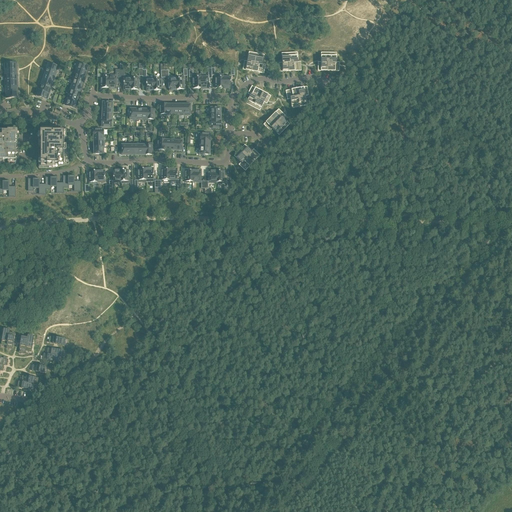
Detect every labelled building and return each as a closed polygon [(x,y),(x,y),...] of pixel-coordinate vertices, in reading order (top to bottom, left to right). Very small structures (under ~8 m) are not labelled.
[(282,63),(279,63),(279,66),(282,66),(283,72),(298,71),(298,65),(301,65),(301,62),(298,62),(297,56),(292,56),(292,53),(287,54),(287,57),(282,57),(282,63)] [(318,62),(318,65),(321,65),(321,71),(337,71),(337,65),(340,65),(340,63),(337,63),(337,56),(332,56),(332,53),(326,53),(326,56),(321,56),(321,62),(318,62)] [(244,61),(244,64),(247,64),(246,70),(261,73),(262,67),(265,67),(265,65),(263,65),(264,58),(259,57),(259,55),(254,54),(253,56),(248,56),(247,62),(244,61)] [(75,69),(86,72),(88,67),(77,63),(75,69)] [(46,70),(58,73),(58,74),(60,68),(48,64),(46,70)] [(45,75),(54,78),(56,79),(58,73),(46,70),(45,75)] [(101,88),(109,88),(109,75),(101,75),(101,70),(98,70),(98,76),(98,77),(101,77),(101,88)] [(82,83),(84,77),(74,74),(72,80),(74,80),(82,83)] [(43,80),(52,83),(54,78),(45,75),(43,80)] [(193,76),(193,78),(193,89),(201,88),(200,76),(193,76)] [(200,76),(201,88),(203,88),(203,89),(208,89),(208,76),(200,76)] [(132,78),(131,90),(139,90),(139,78),(132,77),(132,78)] [(184,77),(176,77),(176,79),(177,90),(184,89),(184,80),(184,77)] [(124,90),(129,91),(129,90),(131,90),(132,78),(124,78),(124,90)] [(176,79),(169,80),(169,91),(174,91),(177,91),(177,90),(176,79)] [(41,85),(52,89),(54,84),(52,83),(43,80),(41,85)] [(39,91),(50,95),(52,89),(41,85),(39,91)] [(290,97),(287,97),(287,100),(290,99),(291,105),(296,104),(297,107),(302,106),(302,103),(307,102),(306,96),(308,96),(308,93),(305,94),(304,87),(289,90),(290,97)] [(251,96),(248,101),(252,104),(250,106),(255,109),(257,106),(261,108),(264,103),(267,104),(268,102),(265,100),(268,95),(255,88),(252,93),(249,92),(248,94),(251,96)] [(48,100),(50,95),(39,91),(37,97),(48,100)] [(76,103),(78,97),(68,94),(66,100),(76,103)] [(76,103),(66,100),(65,99),(63,105),(74,109),(76,103)] [(211,108),(210,108),(210,115),(221,115),(221,108),(215,108),(215,107),(211,107),(211,108)] [(276,112),(266,123),(269,126),(267,128),(270,131),(272,129),(277,133),(280,130),(282,132),(286,128),(284,126),(288,122),(283,118),(285,116),(282,113),(279,115),(276,112)] [(39,128),(39,168),(53,168),(69,164),(69,145),(64,145),(64,131),(56,131),(56,128),(47,128),(39,128)] [(19,139),(19,130),(0,129),(0,164),(19,164),(19,155),(19,139)] [(240,155),(236,158),(241,163),(239,165),(241,167),(243,165),(247,169),(258,158),(253,154),(256,151),(254,149),(251,152),(247,147),(243,151),(241,149),(237,153),(240,155)] [(118,171),(118,170),(113,170),(114,184),(121,183),(121,170),(118,171)] [(121,185),(129,185),(128,170),(121,170),(121,183),(121,185)] [(81,182),(81,176),(80,176),(80,182),(74,182),(74,176),(64,176),(63,176),(63,183),(63,186),(64,186),(64,188),(68,188),(68,185),(74,185),(74,187),(74,192),(81,192),(81,182)] [(64,188),(64,186),(63,186),(63,183),(57,183),(57,177),(56,177),(56,178),(46,178),(46,177),(46,185),(45,187),(46,187),(46,190),(51,190),(51,187),(57,187),(57,188),(57,194),(64,194),(64,192),(64,188)] [(46,190),(46,187),(45,187),(46,185),(39,185),(39,179),(29,179),(28,179),(28,192),(29,192),(29,191),(33,191),(33,188),(39,188),(39,190),(39,195),(46,195),(46,194),(46,190)] [(16,187),(16,182),(15,182),(15,187),(9,187),(9,181),(0,181),(0,193),(3,193),(3,191),(9,191),(9,192),(9,197),(16,197),(16,188),(16,187)] [(1,333),(1,335),(3,335),(1,344),(7,345),(9,333),(10,330),(4,329),(3,333),(1,333)] [(7,345),(7,348),(13,349),(14,340),(16,340),(16,338),(15,338),(15,334),(9,333),(7,345)] [(28,338),(26,350),(32,351),(34,336),(28,335),(28,338)] [(19,340),(19,342),(21,343),(19,352),(25,353),(26,350),(28,338),(22,337),(21,341),(19,340)] [(51,337),(50,343),(65,346),(66,339),(51,337)] [(49,348),(48,354),(60,356),(63,357),(64,351),(60,350),(61,349),(59,348),(58,350),(49,348)] [(45,354),(44,360),(59,363),(60,356),(48,354),(45,354)] [(34,365),(33,372),(48,374),(49,368),(39,366),(40,365),(37,364),(37,366),(34,365)] [(24,376),(22,382),(35,384),(37,385),(38,379),(35,378),(35,376),(33,376),(33,378),(24,376)] [(20,382),(19,388),(28,389),(27,391),(30,391),(30,390),(34,390),(35,384),(22,382),(20,382)]
